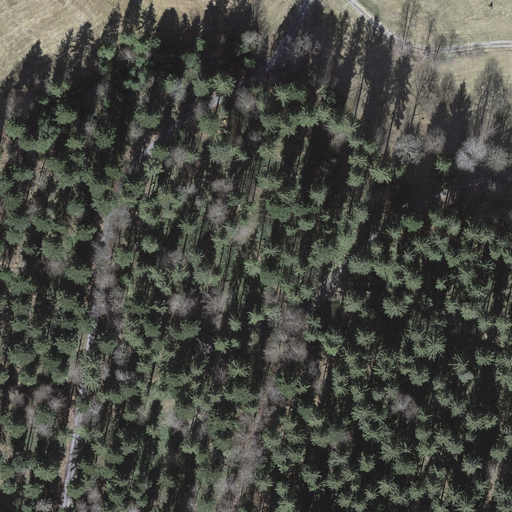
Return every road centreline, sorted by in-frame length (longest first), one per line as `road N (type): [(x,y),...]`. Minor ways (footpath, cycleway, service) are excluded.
road 1 (track): [(305,0),(264,72),(161,136),(112,215),(68,511)]
road 2 (track): [(511,171),(439,200),(357,252),(295,334),(238,511)]
road 3 (track): [(348,0),(396,42),(442,50),(511,45)]
